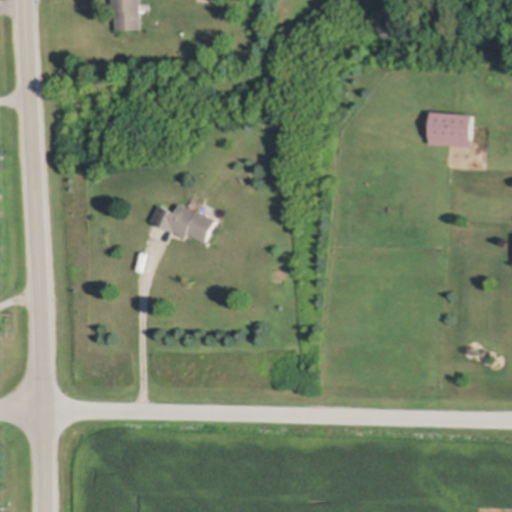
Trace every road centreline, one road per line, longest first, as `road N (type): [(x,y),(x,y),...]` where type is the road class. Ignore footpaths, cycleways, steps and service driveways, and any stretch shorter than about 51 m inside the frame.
road 1 (tertiary): [(44,511),(24,0)]
road 2 (residential): [(511,418),(44,409)]
